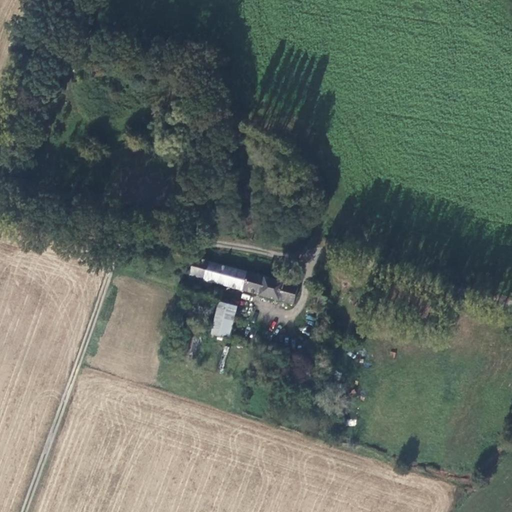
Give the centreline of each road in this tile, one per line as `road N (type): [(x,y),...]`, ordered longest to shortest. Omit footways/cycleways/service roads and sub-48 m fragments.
road 1 (track): [(26,511),(129,243),(296,260),(333,247),(435,291),(511,311)]
road 2 (track): [(0,191),(16,108),(62,0)]
road 3 (track): [(136,241),(76,231),(0,203)]
